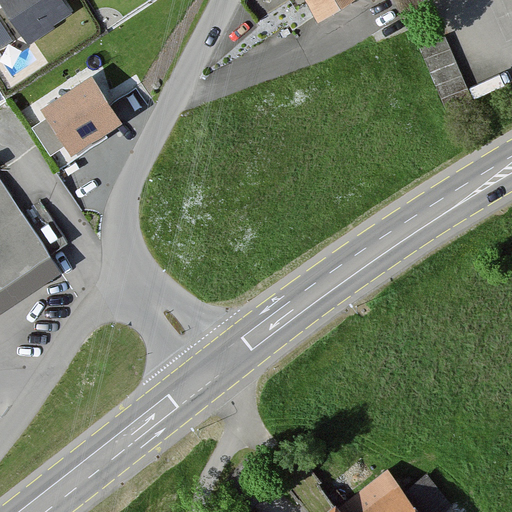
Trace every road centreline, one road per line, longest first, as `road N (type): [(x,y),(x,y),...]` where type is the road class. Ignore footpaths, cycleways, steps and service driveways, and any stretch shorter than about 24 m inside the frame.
road 1 (secondary): [(211,377),(401,235),(511,170)]
road 2 (residential): [(133,268),(121,215),(132,176),(218,0)]
road 3 (secondary): [(37,511),(211,377)]
road 4 (residential): [(133,268),(83,317),(0,440)]
road 5 (track): [(211,377),(248,450),(228,511)]
road 6 (residential): [(211,377),(133,268)]
